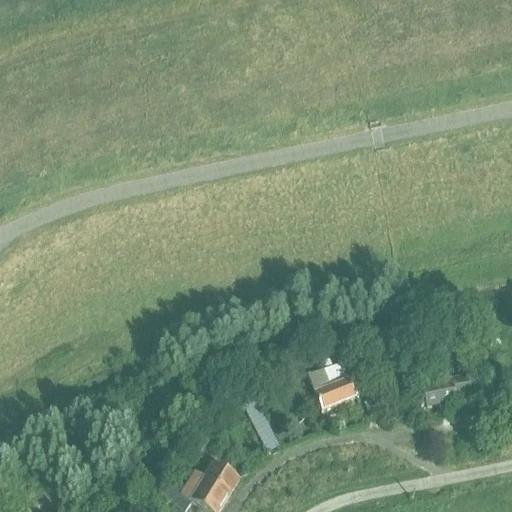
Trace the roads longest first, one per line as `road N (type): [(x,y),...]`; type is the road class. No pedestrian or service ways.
road 1 (unclassified): [(0,251),(98,211),(511,124)]
road 2 (unclassified): [(445,480),(370,442),(338,444),(262,476),(233,511)]
road 3 (unclassified): [(320,511),(445,480)]
